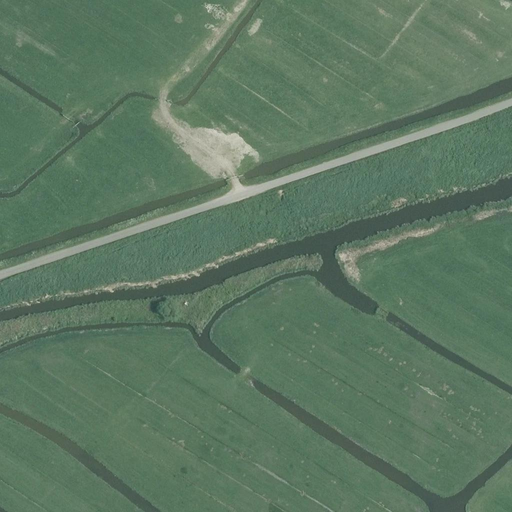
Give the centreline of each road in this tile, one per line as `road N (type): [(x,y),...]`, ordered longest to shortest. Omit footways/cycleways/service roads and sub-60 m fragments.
road 1 (tertiary): [(0,277),(511,101)]
road 2 (track): [(244,197),(233,173),(167,121),(162,107),(245,0)]
